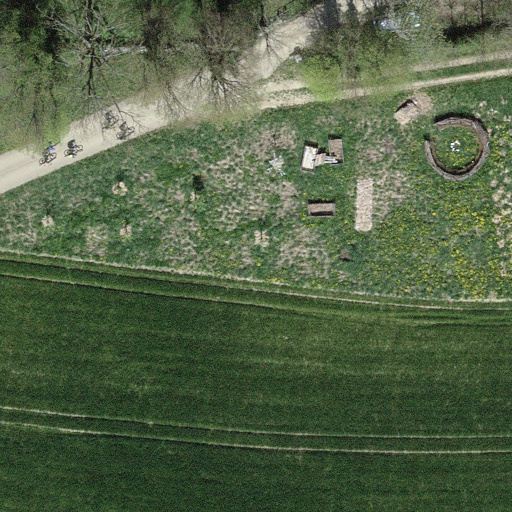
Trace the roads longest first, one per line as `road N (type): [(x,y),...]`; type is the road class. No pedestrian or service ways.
road 1 (unclassified): [(0,179),(334,13)]
road 2 (track): [(197,81),(511,84)]
